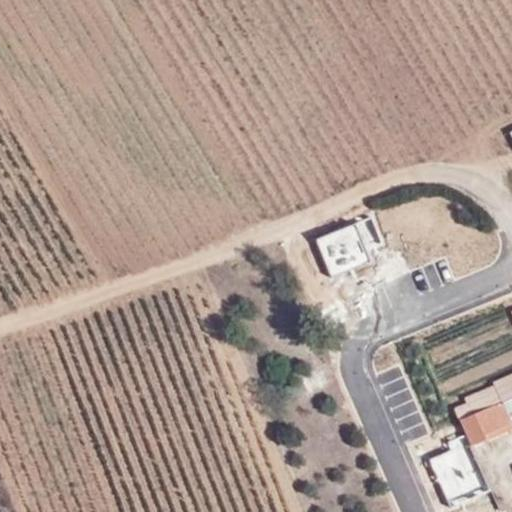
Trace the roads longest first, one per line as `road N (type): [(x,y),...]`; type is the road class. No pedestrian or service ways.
road 1 (residential): [(511,219),(493,189),(408,184),(0,325)]
road 2 (residential): [(511,274),(385,323),(363,346),(367,391),(418,511)]
